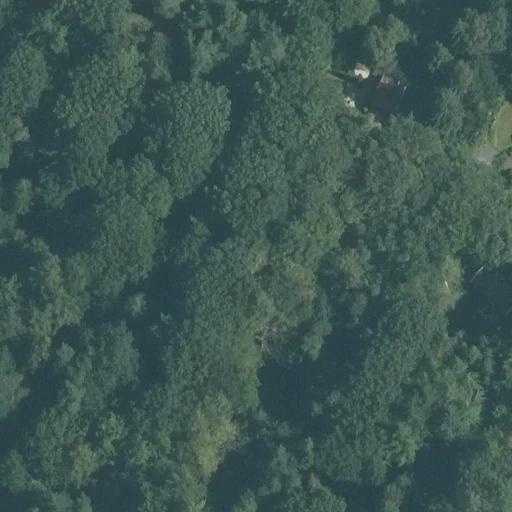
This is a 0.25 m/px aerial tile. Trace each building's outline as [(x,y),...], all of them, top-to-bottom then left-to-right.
[(278,48),(292,30),(254,0),(240,19),(278,48)] [(116,40),(159,48),(164,26),(121,16),(116,40)] [(59,93),(76,90),(72,64),(30,70),(32,86),(57,82),(59,93)] [(312,101),(333,110),(346,79),(325,70),(312,101)] [(399,85),(401,79),(386,74),(373,105),(395,114),(406,88),(399,85)] [(242,129),(258,129),(257,101),(219,102),(219,122),(241,121),(242,129)] [(139,155),(159,127),(139,113),(119,141),(139,155)] [(480,144),(473,155),(462,149),(448,170),(485,193),(506,160),(480,144)] [(20,165),(9,187),(43,204),(54,183),(20,165)] [(189,215),(209,227),(230,193),(210,181),(189,215)] [(115,254),(133,224),(111,211),(94,241),(115,254)] [(37,266),(17,254),(0,280),(0,290),(15,300),(37,266)] [(506,318),(511,311),(511,295),(485,271),(471,285),(506,318)] [(169,280),(149,314),(168,326),(188,292),(169,280)] [(64,340),(85,350),(103,316),(82,305),(64,340)] [(140,410),(158,380),(136,367),(119,397),(140,410)] [(291,407),(303,385),(272,368),(260,390),(291,407)] [(61,406),(41,394),(23,423),(43,435),(61,406)] [(446,497),(459,474),(428,455),(415,478),(446,497)] [(88,498),(113,507),(127,470),(102,461),(88,498)] [(230,511),(248,511),(257,498),(227,480),(214,502),(230,511)] [(7,501),(12,505),(7,511),(29,511),(36,502),(15,489),(7,501)]
